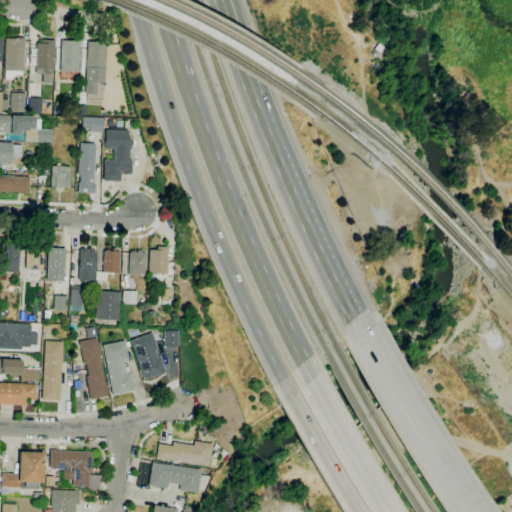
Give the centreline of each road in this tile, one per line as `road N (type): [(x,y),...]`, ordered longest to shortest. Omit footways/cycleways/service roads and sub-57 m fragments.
road 1 (motorway): [(141,21),(209,221),(291,395)]
road 2 (motorway): [(173,35),(225,185),(313,377)]
road 3 (motorway): [(364,334),(304,218),(244,73)]
road 4 (motorway): [(472,511),(364,334)]
road 5 (residential): [(182,406),(93,429),(0,426)]
road 6 (motorway): [(313,377),(391,511)]
road 7 (residential): [(137,212),(99,222),(0,216)]
road 8 (motorway): [(291,395),(360,511)]
